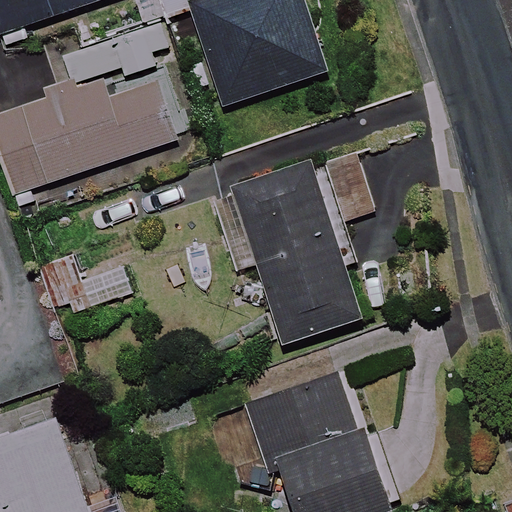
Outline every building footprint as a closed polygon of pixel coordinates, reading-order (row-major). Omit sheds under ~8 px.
[(0,0),(0,34),(104,0),(0,0)] [(158,0),(166,22),(187,15),(217,109),(327,74),(303,0),(158,0)] [(178,141),(158,82),(129,91),(123,72),(0,112),(0,126),(22,193),(178,141)] [(364,320),(347,267),(361,262),(348,221),(375,211),(355,150),(221,194),(243,261),(255,258),(284,347),(364,320)] [(132,293),(124,268),(81,282),(89,307),(113,299),(132,293)] [(386,511),(391,511),(342,374),(248,408),(271,469),(278,467),(293,511),(386,511)] [(95,511),(64,407),(0,426),(0,511),(95,511)]
